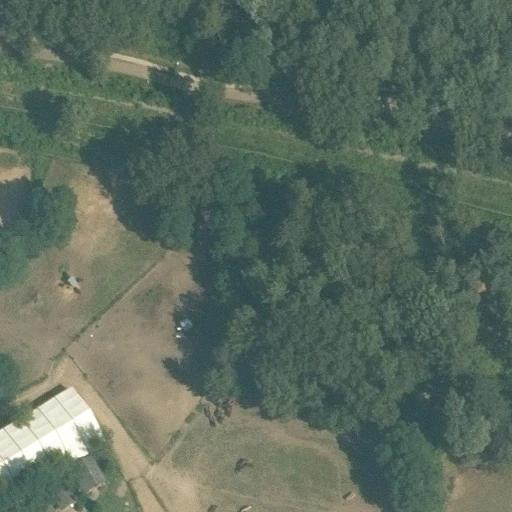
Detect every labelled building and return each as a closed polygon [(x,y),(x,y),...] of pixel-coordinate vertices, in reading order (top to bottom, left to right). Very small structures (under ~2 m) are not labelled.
[(418,364),(419,410),(448,409),(447,364),(418,364)] [(72,391),(0,434),(0,508),(105,444),(72,391)] [(91,462),(72,473),(82,491),(101,480),(91,462)] [(66,486),(51,494),(59,509),(74,500),(66,486)] [(45,498),(29,507),(32,511),(52,511),(53,511),(45,498)]
